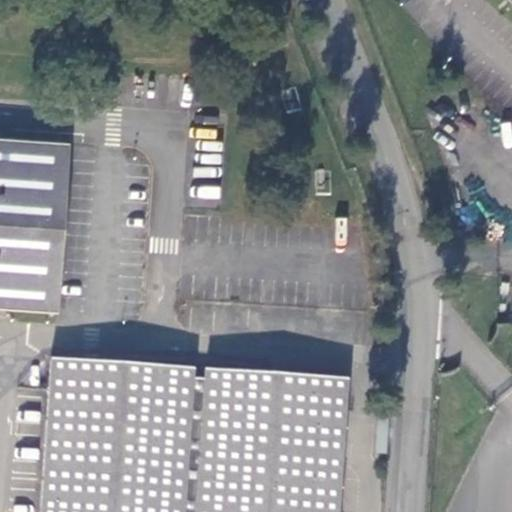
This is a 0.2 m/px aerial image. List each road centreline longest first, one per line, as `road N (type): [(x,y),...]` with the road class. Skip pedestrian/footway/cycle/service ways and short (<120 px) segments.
road 1 (unclassified): [(328,0),(407,228),(416,357),(406,511)]
road 2 (unknown): [(91,341),(116,124)]
road 3 (unknown): [(165,244),(351,262)]
